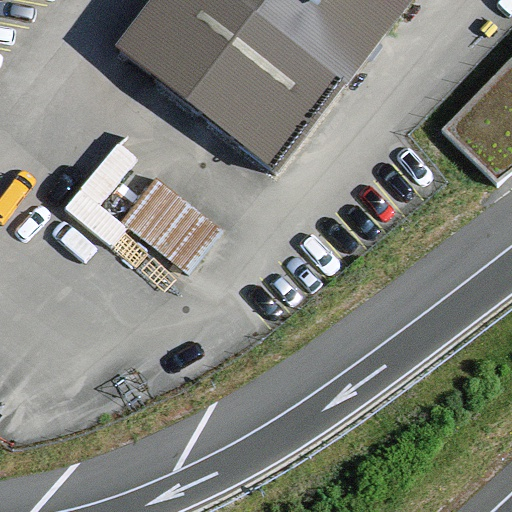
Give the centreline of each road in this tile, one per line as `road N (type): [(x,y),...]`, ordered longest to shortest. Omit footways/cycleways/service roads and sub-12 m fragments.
road 1 (unknown): [(0,227),(13,272),(34,297),(95,321),(142,316),(197,288),(452,0)]
road 2 (motorway): [(511,271),(336,408),(223,477),(120,511)]
road 3 (unknown): [(85,0),(17,107),(0,166)]
